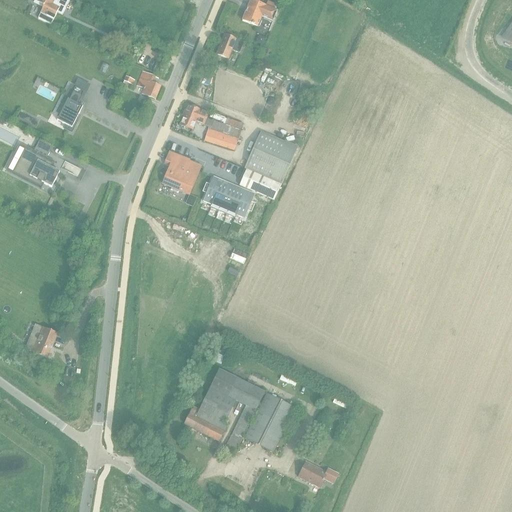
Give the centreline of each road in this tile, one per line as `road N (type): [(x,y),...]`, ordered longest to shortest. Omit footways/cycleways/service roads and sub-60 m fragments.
road 1 (residential): [(95,450),(119,223),(207,0)]
road 2 (track): [(120,465),(146,463),(200,487),(220,449)]
